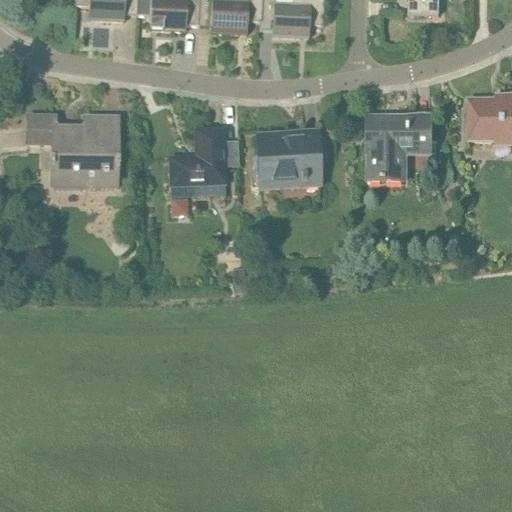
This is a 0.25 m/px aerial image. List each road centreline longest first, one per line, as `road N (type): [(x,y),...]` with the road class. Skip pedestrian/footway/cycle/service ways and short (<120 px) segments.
road 1 (residential): [(357,82),(220,86),(36,59),(0,40)]
road 2 (residential): [(511,35),(455,62),(357,82)]
